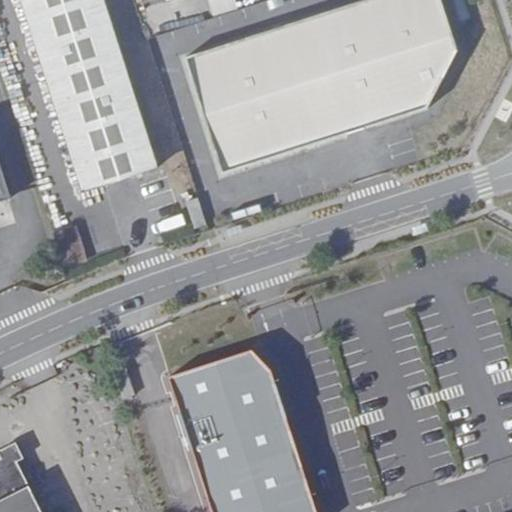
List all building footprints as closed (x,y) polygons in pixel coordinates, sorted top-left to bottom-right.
[(157,167),(103,0),(20,0),(82,189),(157,167)] [(439,0),(362,0),(185,57),(222,175),(427,108),(456,50),(439,0)] [(209,0),(215,17),(239,10),(236,0),(209,0)] [(0,201),(8,198),(0,173),(0,201)] [(193,227),(205,221),(197,196),(184,200),(193,227)] [(85,263),(73,228),(56,233),(67,269),(85,263)] [(127,361),(114,365),(123,392),(136,387),(127,361)] [(0,511),(17,511),(0,482),(0,511)]
